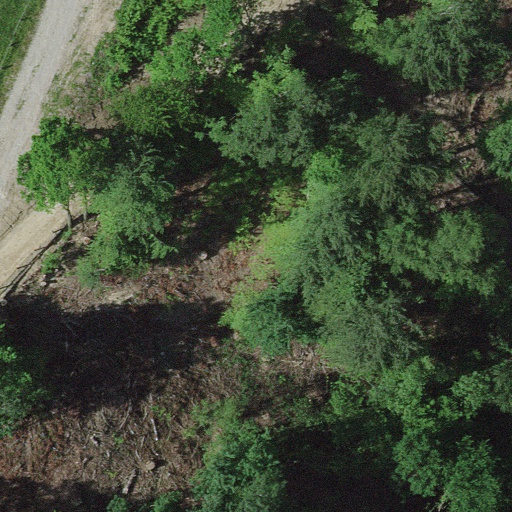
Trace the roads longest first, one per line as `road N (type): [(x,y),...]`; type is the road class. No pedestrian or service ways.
road 1 (track): [(0,273),(266,0)]
road 2 (track): [(65,0),(0,146)]
